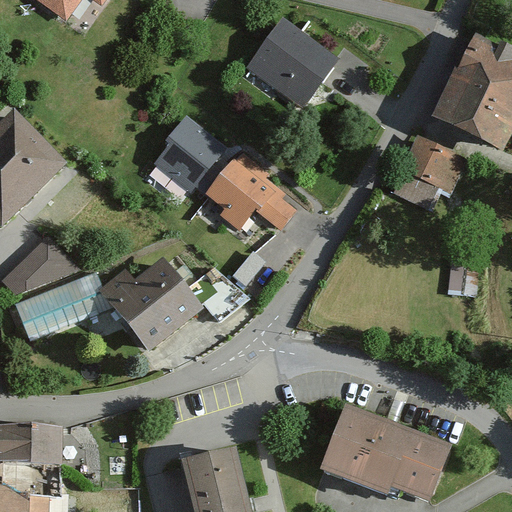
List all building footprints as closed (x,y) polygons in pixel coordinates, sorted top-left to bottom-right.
[(32,0),(65,23),(82,0),(93,0),(101,6),(105,0),(32,0)] [(336,64),(284,26),(251,71),(303,109),(336,64)] [(511,57),(475,40),(456,83),(511,109),(511,57)] [(452,82),(431,127),(502,160),(511,136),(511,109),(456,83),(452,82)] [(227,150),(189,119),(153,164),(192,194),(227,150)] [(13,122),(0,134),(0,227),(3,231),(63,172),(13,122)] [(464,161),(419,139),(402,174),(407,175),(437,190),(447,196),(464,161)] [(243,156),(208,200),(226,213),(221,219),(240,234),(256,214),(280,233),(294,215),(279,203),(284,197),(264,180),(267,176),(243,156)] [(407,175),(396,197),(426,211),(437,190),(407,175)] [(456,233),(450,295),(475,298),(480,249),(463,248),(464,234),(456,233)] [(79,272),(49,241),(2,286),(14,299),(79,272)] [(128,278),(104,298),(152,353),(203,310),(166,267),(139,291),(128,278)] [(109,313),(95,277),(17,307),(31,343),(109,313)] [(348,418),(323,481),(387,506),(390,498),(412,443),(348,418)] [(49,505),(60,505),(61,471),(56,471),(57,429),(3,428),(3,469),(0,469),(0,494),(49,495),(49,505)] [(426,511),(447,456),(412,443),(390,498),(426,511)] [(247,511),(233,456),(187,468),(198,511),(247,511)] [(0,511),(48,511),(49,505),(49,495),(0,494),(0,511)]
